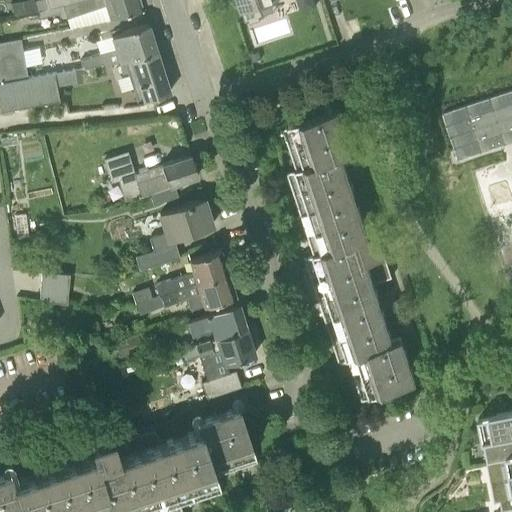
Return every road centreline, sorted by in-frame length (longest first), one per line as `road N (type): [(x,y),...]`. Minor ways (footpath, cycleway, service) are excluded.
road 1 (residential): [(336,511),(296,377),(303,362),(295,334),(279,327),(265,286),(268,260),(214,125)]
road 2 (residential): [(204,93),(482,0)]
